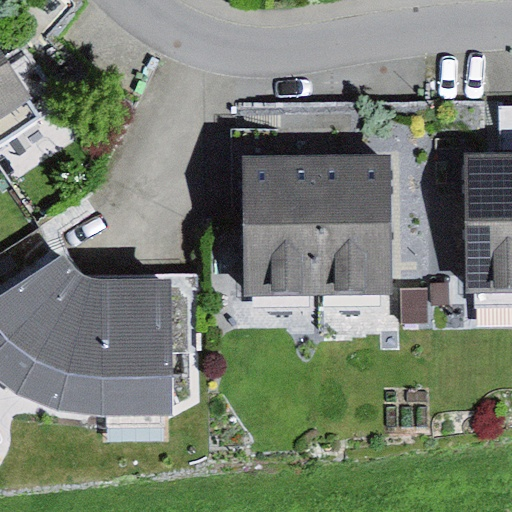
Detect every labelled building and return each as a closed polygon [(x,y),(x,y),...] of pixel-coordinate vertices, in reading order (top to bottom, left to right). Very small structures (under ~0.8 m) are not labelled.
[(0,57),(0,146),(41,119),(0,57)] [(511,110),(500,110),(501,161),(511,160),(511,110)] [(511,160),(501,161),(467,161),(469,298),(511,297),(511,160)] [(391,161),(320,162),(322,300),(393,299),(391,161)] [(320,162),(244,163),(246,301),(322,300),(320,162)] [(76,280),(60,262),(0,302),(0,386),(18,399),(62,419),(171,419),(174,289),(92,287),(76,280)]
